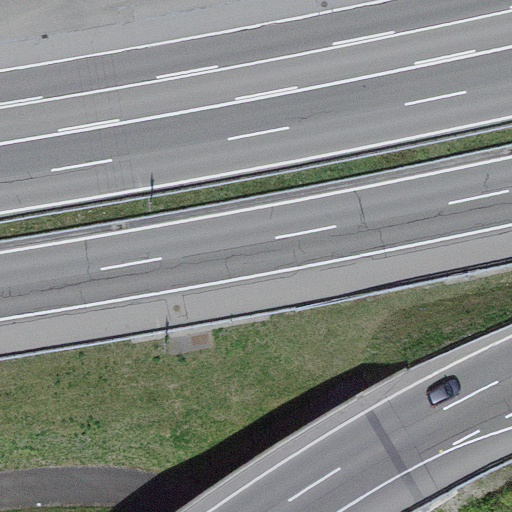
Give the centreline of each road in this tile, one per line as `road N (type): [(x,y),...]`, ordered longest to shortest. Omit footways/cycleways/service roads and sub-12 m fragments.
road 1 (motorway): [(0,285),(511,189)]
road 2 (motorway): [(501,0),(463,8),(209,123)]
road 3 (motorway): [(511,66),(209,123)]
road 4 (motorway): [(275,511),(511,374)]
road 5 (motorway): [(209,123),(0,156)]
